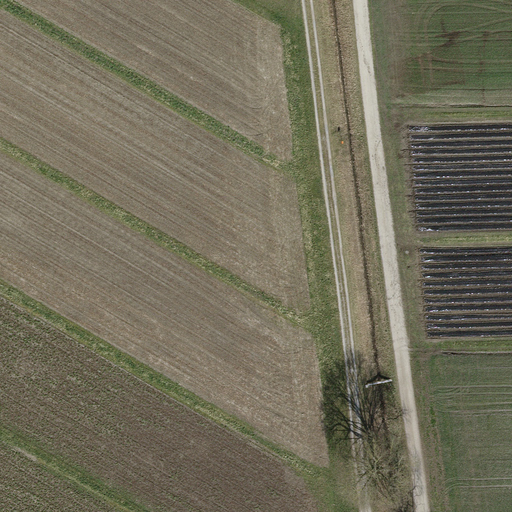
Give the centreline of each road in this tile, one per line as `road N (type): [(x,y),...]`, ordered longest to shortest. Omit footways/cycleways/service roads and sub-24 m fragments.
road 1 (track): [(360,0),(421,511)]
road 2 (track): [(308,0),(367,511)]
